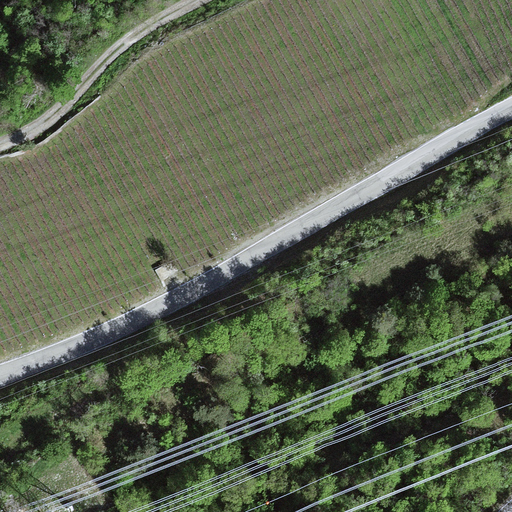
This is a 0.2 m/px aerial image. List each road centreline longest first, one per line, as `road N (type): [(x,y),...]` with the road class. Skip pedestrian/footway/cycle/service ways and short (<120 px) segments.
road 1 (unclassified): [(0,376),(166,299),(511,102)]
road 2 (track): [(189,0),(112,46),(44,119),(0,143)]
